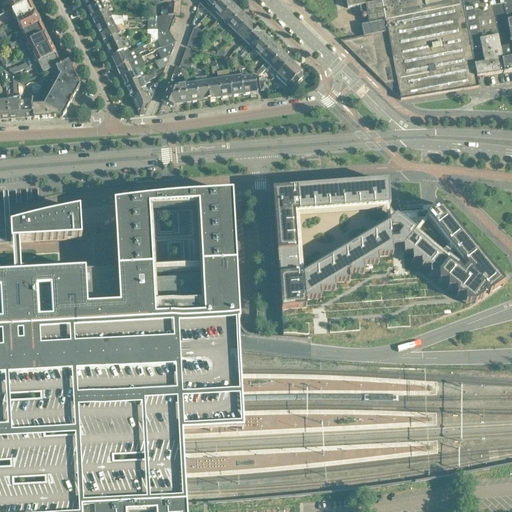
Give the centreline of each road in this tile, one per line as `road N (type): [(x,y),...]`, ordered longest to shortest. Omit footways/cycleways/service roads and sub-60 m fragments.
road 1 (secondary): [(0,175),(402,145),(511,153)]
road 2 (secondary): [(511,136),(408,133),(0,165)]
road 3 (residential): [(333,62),(337,88),(322,104),(147,128)]
road 4 (residential): [(118,130),(60,0)]
road 5 (residential): [(147,128),(194,0)]
